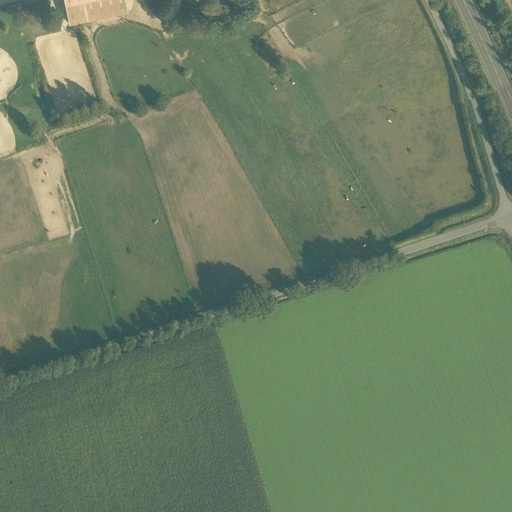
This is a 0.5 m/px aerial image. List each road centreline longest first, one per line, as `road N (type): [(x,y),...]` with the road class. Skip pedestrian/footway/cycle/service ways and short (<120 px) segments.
road 1 (unclassified): [(509,218),(0,381)]
road 2 (unclassified): [(509,218),(463,74),(427,0)]
